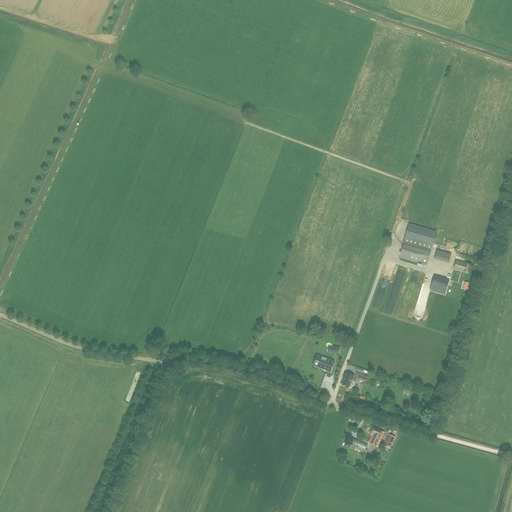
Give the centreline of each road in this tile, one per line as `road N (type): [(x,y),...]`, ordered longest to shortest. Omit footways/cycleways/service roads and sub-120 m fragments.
road 1 (unclassified): [(439,436),(229,365),(84,349),(0,314)]
road 2 (track): [(243,121),(410,184),(385,259)]
